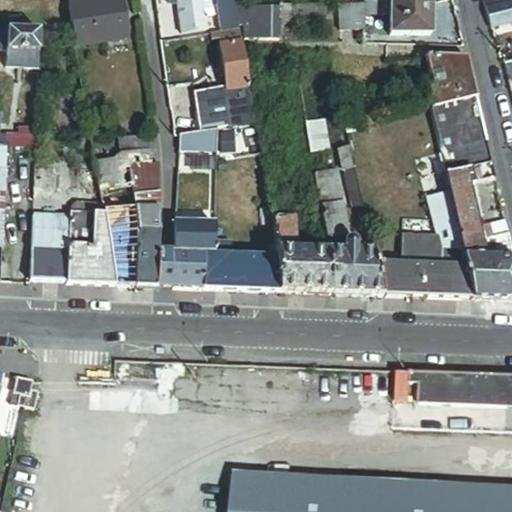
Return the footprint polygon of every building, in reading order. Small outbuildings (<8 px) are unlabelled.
[(74,33),(76,46),(76,47),(131,39),(124,0),(93,0),(70,4),(74,33)] [(171,6),(177,5),(182,34),(210,30),(205,0),(168,0),(169,5),(171,6)] [(238,8),(237,0),(217,0),(223,34),(240,31),(242,31),(238,8)] [(511,0),(485,0),(493,30),(511,25),(511,0)] [(328,5),(292,5),(292,19),(329,19),(328,5)] [(362,32),(361,5),(339,5),(341,31),(362,32)] [(361,5),(362,32),(367,31),(367,15),(391,15),(391,5),(369,5),(361,5)] [(430,5),(398,5),(391,5),(391,15),(392,36),(431,35),(431,5),(430,5)] [(280,8),(238,8),(242,31),(244,40),(281,40),(280,8)] [(40,50),(40,32),(0,30),(0,52),(7,52),(40,54),(40,50)] [(223,34),(212,35),(213,42),(218,41),(222,41),(222,45),(220,45),(228,92),(249,89),(240,31),(223,34)] [(56,46),(76,46),(74,33),(40,32),(40,50),(56,50),(56,46)] [(40,54),(7,52),(6,71),(39,73),(40,54)] [(477,101),(467,58),(426,56),(433,86),(425,88),(430,112),(477,101)] [(287,88),(291,114),(306,111),(302,86),(287,88)] [(252,103),(249,89),(228,92),(230,106),(252,103)] [(477,101),(430,112),(445,175),(492,165),(477,101)] [(255,125),(252,103),(230,106),(233,128),(255,125)] [(276,121),(258,124),(261,147),(280,143),(276,121)] [(308,125),(313,154),(331,151),(326,122),(308,125)] [(218,153),(218,131),(180,137),(180,154),(218,153)] [(4,135),(3,147),(7,148),(36,149),(36,137),(4,135)] [(119,140),(121,154),(151,152),(150,137),(119,140)] [(345,172),(356,169),(352,149),(338,151),(343,173),(345,172)] [(151,152),(121,154),(113,160),(96,163),(95,163),(116,288),(137,289),(138,228),(136,210),(117,211),(116,200),(119,199),(118,192),(133,190),(131,167),(153,165),(151,152)] [(313,154),(298,156),(301,177),(316,175),(313,154)] [(116,288),(95,163),(81,165),(84,179),(78,181),(77,202),(72,209),(72,215),(33,213),(31,282),(68,283),(68,286),(116,288)] [(160,290),(161,251),(161,164),(153,165),(131,167),(133,190),(136,210),(138,228),(137,289),(160,290)] [(445,175),(449,194),(474,301),(511,302),(511,248),(508,233),(493,237),(490,226),(481,227),(471,186),(496,180),(492,165),(445,175)] [(364,240),(371,238),(356,169),(345,172),(354,214),(358,214),(364,240)] [(316,175),(327,242),(350,238),(338,171),(316,175)] [(64,175),(35,174),(34,202),(55,202),(56,200),(63,200),(64,175)] [(445,175),(426,180),(430,198),(449,194),(445,175)] [(402,264),(377,263),(385,298),(474,301),(449,194),(430,198),(427,199),(438,239),(402,237),(402,264)] [(276,257),(279,294),(333,296),(328,252),(327,246),(302,248),(302,251),(296,251),(292,208),(274,210),(276,257)] [(216,225),(174,223),(173,252),(166,251),(161,251),(160,290),(164,290),(173,290),(205,291),(205,255),(216,255),(216,237),(216,225)] [(234,238),(234,225),(216,225),(216,237),(234,238)] [(205,291),(279,294),(276,257),(234,256),(234,238),(216,237),(216,255),(205,255),(205,291)] [(343,253),(328,252),(333,296),(385,298),(377,263),(375,254),(357,253),(357,248),(356,246),(355,244),(351,242),(349,242),(346,244),(343,247),(343,253)] [(180,376),(180,364),(167,364),(168,375),(180,376)] [(511,374),(408,373),(408,384),(416,385),(415,404),(511,408),(511,374)] [(11,378),(0,376),(0,387),(9,389),(11,378)] [(28,382),(11,378),(9,389),(7,396),(16,398),(14,406),(23,408),(26,392),(28,382)] [(27,411),(32,393),(26,392),(23,408),(14,406),(16,398),(7,396),(5,395),(2,406),(27,411)] [(511,511),(511,490),(339,482),(339,467),(245,462),(243,477),(230,476),(228,511),(511,511)]
